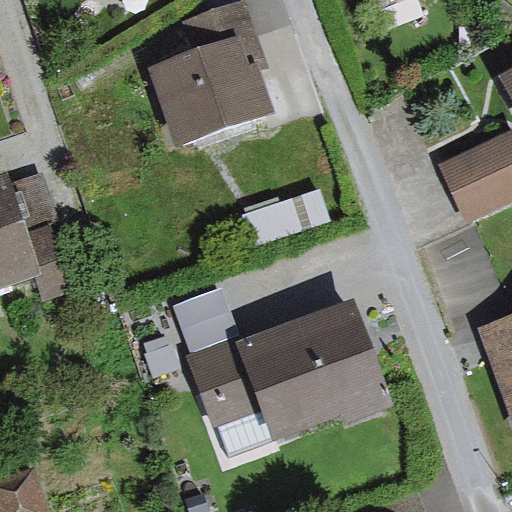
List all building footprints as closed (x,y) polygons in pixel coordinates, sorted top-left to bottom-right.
[(420,0),(370,0),(377,18),(420,0)] [(151,76),(178,155),(276,122),(261,76),(270,73),(247,5),(183,26),(195,61),(151,76)] [(511,78),(500,85),(511,106),(511,78)] [(511,136),(439,169),(466,228),(511,207),(511,136)] [(44,177),(10,188),(27,237),(52,229),(60,227),(44,177)] [(0,299),(39,286),(46,308),(75,298),(52,229),(27,237),(10,188),(9,185),(0,187),(0,299)] [(321,194),(243,220),(254,253),(333,227),(321,194)] [(222,292),(173,310),(190,357),(239,339),(222,292)] [(395,416),(356,308),(245,349),(242,342),(188,362),(226,465),(271,448),(273,452),(342,426),(345,434),(395,416)] [(511,321),(478,333),(511,430),(511,321)] [(182,373),(173,348),(146,357),(154,382),(182,373)] [(0,482),(0,511),(49,511),(36,470),(0,482)]
